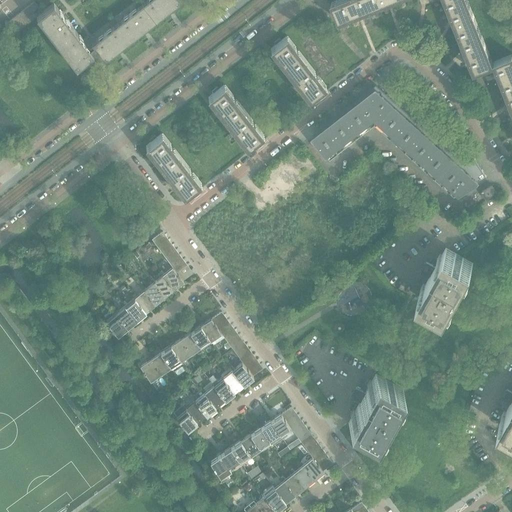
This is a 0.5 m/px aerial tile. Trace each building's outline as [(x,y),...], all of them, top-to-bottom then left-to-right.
[(169,10),(174,6),(179,2),(179,3),(181,1),(180,0),(147,0),(143,3),(156,21),(158,19),(162,15),(169,10)] [(373,6),(370,0),(337,0),(332,2),(339,20),(373,6)] [(479,30),(474,16),(468,0),(450,8),(462,37),(479,30)] [(42,12),(34,1),(29,5),(37,16),(42,12)] [(57,41),(73,28),(54,3),(42,12),(37,16),(57,41)] [(143,29),(148,25),(149,26),(154,22),(156,21),(143,3),(118,23),(131,40),(133,39),(132,38),(137,35),(137,34),(143,29)] [(37,16),(29,5),(24,9),(32,19),(37,16)] [(32,19),(24,9),(19,13),(27,23),(32,19)] [(27,23),(19,13),(14,17),(22,27),(27,23)] [(22,27),(14,17),(10,20),(18,31),(22,27)] [(18,31),(10,20),(4,24),(12,35),(18,31)] [(131,40),(118,23),(92,43),(97,50),(105,60),(107,58),(112,54),(118,49),(123,45),(124,45),(128,41),(129,42),(131,40)] [(88,46),(82,39),(73,28),(57,41),(76,67),(93,54),(88,46)] [(493,64),(486,46),(479,30),(462,37),(475,71),(493,64)] [(290,73),(305,61),(295,47),(286,36),(281,40),(279,38),(274,42),(276,44),(271,48),(290,73)] [(97,50),(92,43),(88,46),(93,54),(97,50)] [(511,88),(511,54),(502,58),(495,61),(497,67),(507,90),(511,88)] [(325,86),(313,71),(305,61),(290,73),(309,98),(325,86)] [(228,122),(243,110),(224,85),(219,89),(217,87),(212,91),(213,93),(210,96),(208,97),(228,122)] [(330,159),(370,128),(352,106),(313,137),(330,159)] [(247,146),(262,135),(243,110),(228,122),(247,146)] [(165,170),(181,158),(161,133),(156,137),(155,135),(149,139),(151,142),(146,145),(165,170)] [(481,180),(486,176),(475,157),(462,165),(429,135),(411,155),(455,196),(459,192),(460,193),(481,180)] [(200,183),(189,169),(181,158),(165,170),(185,195),(200,183)] [(482,191),(487,199),(497,193),(492,185),(487,189),(482,191)] [(143,227),(154,219),(148,212),(138,220),(143,227)] [(158,247),(168,239),(165,234),(162,236),(159,238),(157,240),(154,242),(158,247)] [(162,252),(172,244),(168,239),(158,247),(162,252)] [(165,257),(176,249),(172,244),(162,252),(165,257)] [(446,312),(466,275),(473,263),(446,248),(436,267),(426,262),(422,270),(421,270),(421,271),(430,276),(418,297),(446,312)] [(169,262),(179,254),(176,249),(165,257),(169,262)] [(173,267),(183,259),(179,254),(169,262),(172,266),(173,267)] [(176,271),(187,264),(183,259),(173,267),(176,271)] [(176,271),(180,276),(183,274),(185,273),(188,271),(190,269),(187,264),(176,271)] [(180,276),(176,271),(173,267),(172,266),(163,273),(174,288),(183,281),(183,280),(180,276)] [(174,288),(163,273),(162,274),(154,280),(153,281),(165,295),(174,288)] [(165,295),(153,281),(152,282),(145,288),(144,289),(156,303),(165,295)] [(156,303),(144,289),(135,295),(134,296),(146,311),(156,303)] [(146,311),(134,296),(125,304),(137,318),(146,311)] [(137,318),(125,304),(116,311),(127,326),(137,318)] [(127,326),(116,311),(106,319),(109,324),(111,327),(112,327),(117,334),(118,334),(127,326)] [(227,320),(227,319),(224,314),(221,316),(219,318),(216,320),(214,322),(217,327),(227,320)] [(220,333),(217,327),(211,318),(201,324),(210,338),(210,339),(213,345),(224,337),(221,333),(220,333)] [(220,333),(231,325),(227,320),(217,327),(220,333)] [(210,338),(201,324),(191,331),(200,345),(200,346),(202,349),(204,348),(202,344),(210,339),(210,338)] [(224,337),(235,330),(231,325),(220,333),(221,333),(224,337)] [(238,334),(235,330),(224,337),(228,342),(230,340),(233,338),(236,336),(238,334)] [(200,345),(191,331),(181,337),(190,352),(192,356),(194,355),(191,351),(200,346),(200,345)] [(190,352),(181,337),(171,344),(180,358),(180,359),(182,363),(184,361),(181,358),(190,352)] [(180,358),(171,344),(161,351),(170,365),(170,366),(172,369),(174,368),(172,364),(180,359),(180,358)] [(249,349),(246,344),(243,346),(241,348),(238,350),(235,352),(239,357),(249,349)] [(242,362),(253,354),(249,349),(239,357),(242,361),(241,361),(242,362)] [(170,365),(161,351),(151,358),(162,376),(164,375),(162,371),(170,366),(170,365)] [(246,367),(257,359),(253,354),(242,362),(246,367)] [(162,376),(151,358),(140,364),(143,369),(143,370),(145,373),(150,379),(158,373),(161,377),(162,376)] [(260,364),(260,363),(257,359),(246,367),(250,371),(252,369),(255,368),(258,366),(260,364)] [(253,375),(250,371),(246,367),(242,362),(235,369),(232,365),(230,367),(233,370),(244,383),(253,376),(253,375)] [(244,383),(233,370),(230,367),(221,374),(224,378),(224,377),(235,391),(244,383)] [(198,374),(193,377),(197,383),(202,379),(198,374)] [(376,438),(396,401),(403,389),(376,374),(365,393),(356,387),(356,388),(352,396),(351,396),(351,397),(360,402),(348,423),(376,438)] [(235,391),(224,377),(224,378),(216,384),(213,380),(211,382),(214,385),(215,385),(225,398),(235,391)] [(215,385),(214,385),(206,392),(203,388),(202,389),(201,390),(204,393),(205,392),(216,406),(225,398),(215,385)] [(216,406),(205,392),(204,393),(201,390),(202,389),(192,396),(195,400),(196,400),(207,414),(216,406)] [(511,431),(511,391),(507,389),(507,390),(503,397),(502,397),(502,398),(511,403),(499,424),(511,431)] [(207,414),(196,400),(195,400),(188,407),(185,403),(183,404),(197,421),(207,414)] [(197,421),(183,404),(182,406),(185,409),(177,416),(181,421),(181,422),(183,425),(184,424),(187,429),(188,429),(197,421)] [(287,422),(297,415),(294,410),(291,412),(289,413),(286,415),(284,417),(287,422)] [(290,427),(287,422),(284,417),(281,413),(280,413),(271,419),(280,434),(282,438),(288,435),(285,431),(290,427)] [(291,428),(301,420),(297,415),(287,422),(290,427),(291,428)] [(280,434),(271,419),(261,426),(270,440),(269,441),(272,445),(274,443),(271,440),(280,434)] [(294,432),(305,424),(301,420),(291,428),(294,432)] [(305,431),(308,429),(305,424),(294,432),(298,437),(300,435),(303,433),(305,431)] [(270,440),(261,426),(251,433),(260,447),(259,448),(262,451),(267,448),(264,444),(269,441),(270,440)] [(260,447),(251,433),(241,439),(250,454),(252,458),(254,456),(252,453),(259,448),(260,447)] [(250,454),(241,439),(231,446),(240,460),(240,461),(242,464),(244,463),(242,459),(250,454)] [(319,444),(316,439),(313,441),(310,443),(308,445),(305,447),(309,452),(319,444)] [(312,457),(323,449),(319,444),(309,452),(311,456),(312,457)] [(240,460),(231,446),(220,453),(232,471),(234,470),(231,466),(240,461),(240,460)] [(316,462),(326,454),(323,449),(312,457),(316,462)] [(232,471),(220,453),(210,460),(213,464),(212,465),(215,468),(219,474),(228,468),(230,472),(232,471)] [(316,462),(320,466),(322,465),(325,463),(327,461),(330,459),(326,454),(316,462)] [(323,470),(320,467),(320,466),(316,462),(312,457),(304,464),(301,461),(300,462),(302,465),(303,465),(314,478),(323,471),(323,470)] [(314,478),(303,465),(302,465),(295,471),(292,468),(291,470),(293,473),(294,472),(305,486),(314,478)] [(305,486),(294,472),(293,473),(285,479),(283,476),(281,477),(284,480),(285,480),(295,493),(305,486)] [(295,493),(285,480),(284,480),(276,486),(274,483),(272,485),(274,488),(275,487),(286,501),(295,493)] [(286,501),(275,487),(274,488),(267,494),(264,491),(263,492),(265,496),(266,495),(276,509),(286,501)] [(266,495),(265,496),(257,502),(255,498),(253,500),(263,511),(272,511),(276,509),(266,495)] [(263,511),(253,500),(244,507),(246,511),(247,511),(263,511)]
